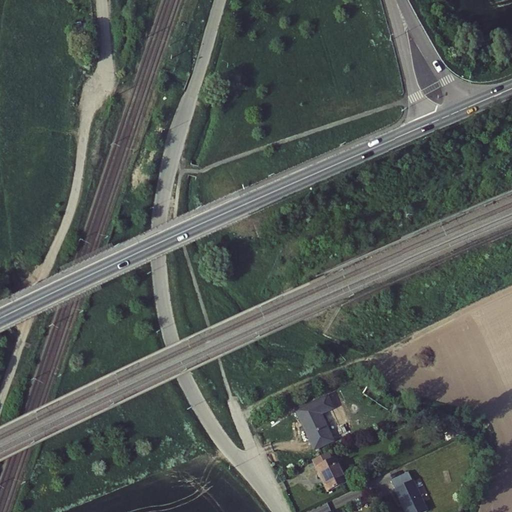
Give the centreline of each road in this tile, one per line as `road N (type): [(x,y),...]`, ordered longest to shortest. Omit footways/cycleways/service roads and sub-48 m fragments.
road 1 (primary): [(421,128),(0,320)]
road 2 (residential): [(219,0),(163,202),(160,269),(171,338)]
road 3 (residential): [(102,0),(105,54),(64,227)]
road 4 (residential): [(280,511),(202,414),(171,338)]
road 5 (unclassified): [(64,227),(0,400)]
road 6 (unclassified): [(391,0),(421,128)]
road 7 (unclassified): [(461,111),(397,0)]
